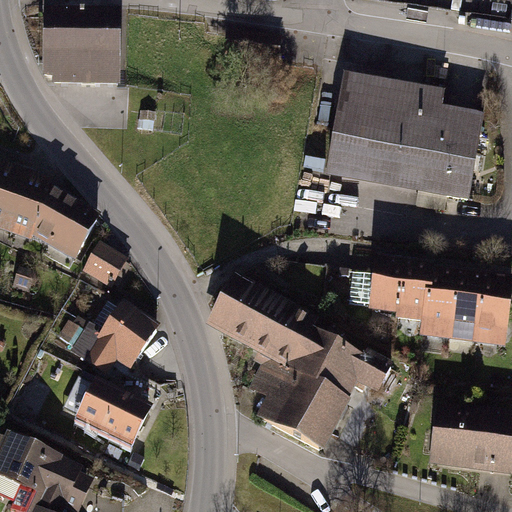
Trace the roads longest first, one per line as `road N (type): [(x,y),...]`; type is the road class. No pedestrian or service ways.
road 1 (secondary): [(214,422),(202,362),(150,251),(27,99),(0,50)]
road 2 (residential): [(511,54),(325,21),(134,0)]
road 3 (residential): [(498,511),(296,459),(214,422)]
